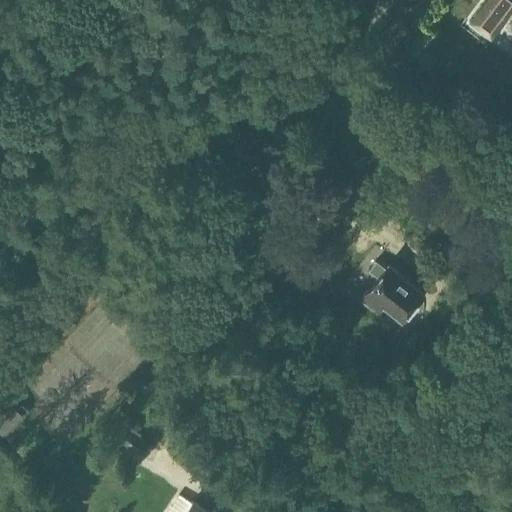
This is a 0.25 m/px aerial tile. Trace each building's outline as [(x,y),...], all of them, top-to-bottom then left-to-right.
[(413,41),(377,0),(365,0),(350,14),(390,60),(413,41)] [(511,0),(486,0),(470,23),(491,38),(506,18),(511,22),(511,43),(511,45),(511,53),(511,0)] [(268,152),(243,121),(225,136),(250,167),(268,152)] [(378,276),(362,297),(379,310),(385,302),(403,316),(404,314),(406,315),(407,315),(409,316),(411,315),(412,315),(414,314),(415,313),(416,312),(417,310),(417,309),(417,307),(417,306),(417,304),(416,303),(415,301),(423,292),(388,264),(386,266),(377,259),(369,269),(378,276)] [(160,392),(158,380),(141,383),(143,395),(160,392)] [(23,414),(12,403),(0,414),(0,430),(3,434),(23,414)] [(120,410),(106,431),(140,455),(148,445),(129,430),(134,420),(120,410)] [(211,511),(206,511),(193,503),(187,511),(211,511)]
